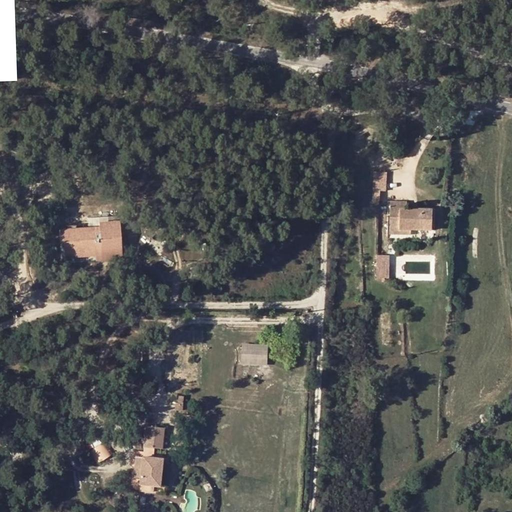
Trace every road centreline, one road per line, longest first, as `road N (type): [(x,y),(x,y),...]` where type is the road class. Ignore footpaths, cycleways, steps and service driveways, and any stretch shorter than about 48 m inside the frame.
road 1 (residential): [(309,511),(330,116),(312,62)]
road 2 (tertiary): [(0,19),(115,26),(312,62)]
road 3 (residential): [(312,62),(316,34),(351,15),(377,15),(511,61)]
road 4 (tertiary): [(312,62),(511,108)]
road 5 (unknown): [(319,325),(167,322)]
